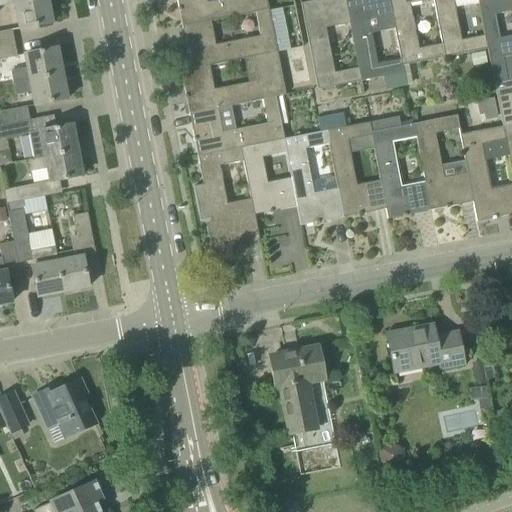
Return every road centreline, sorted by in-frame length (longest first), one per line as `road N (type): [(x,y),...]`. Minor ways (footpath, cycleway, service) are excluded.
road 1 (residential): [(173,320),(511,253)]
road 2 (residential): [(173,320),(110,0)]
road 3 (residential): [(0,354),(173,320)]
